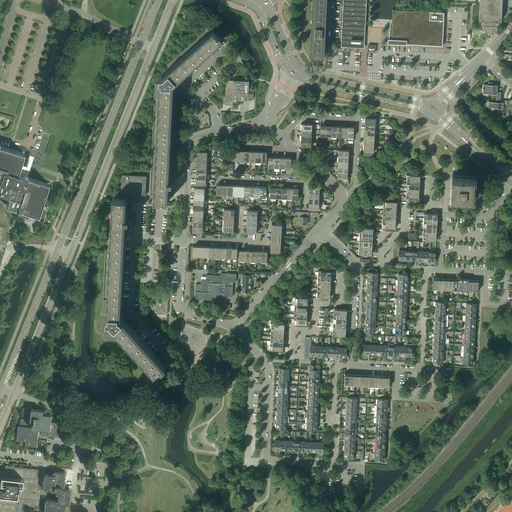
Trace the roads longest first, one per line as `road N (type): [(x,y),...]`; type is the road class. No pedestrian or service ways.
road 1 (tertiary): [(14,390),(171,0)]
road 2 (tertiary): [(158,0),(1,384)]
road 3 (tertiary): [(428,102),(297,69)]
road 4 (residential): [(263,360),(291,361),(293,330),(314,331),(316,302),(339,303)]
road 5 (tertiary): [(297,78),(424,110)]
road 6 (unclassified): [(234,328),(320,230)]
road 7 (residential): [(182,239),(187,151),(196,138),(219,133)]
road 8 (residential): [(234,328),(182,309),(182,239)]
